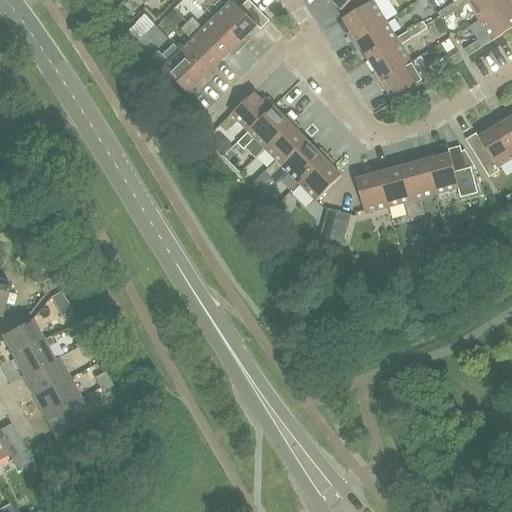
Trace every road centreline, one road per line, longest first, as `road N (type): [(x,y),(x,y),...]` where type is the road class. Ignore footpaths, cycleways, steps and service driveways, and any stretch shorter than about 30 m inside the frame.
road 1 (tertiary): [(261,398),(5,0)]
road 2 (residential): [(511,73),(427,124),(385,136),(373,132),(322,67),(308,27)]
road 3 (tertiary): [(360,511),(261,398)]
road 4 (tertiary): [(261,398),(322,511)]
road 5 (residential): [(217,114),(308,27)]
